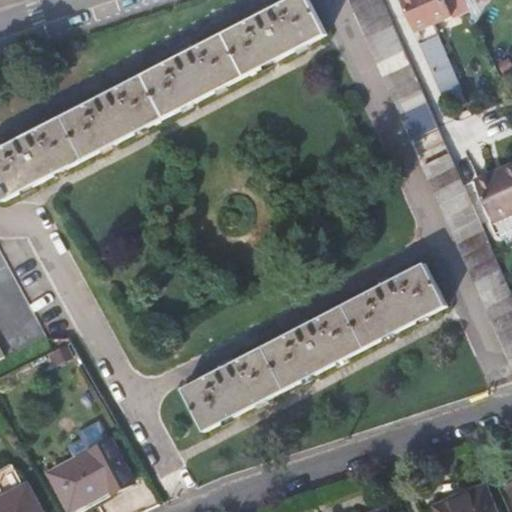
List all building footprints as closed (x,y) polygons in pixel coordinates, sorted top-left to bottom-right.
[(277,57),(326,32),(308,0),(280,0),(269,6),(268,3),(256,8),(258,13),(188,49),(186,45),(175,51),(177,55),(127,81),(109,90),(107,86),(97,92),(98,96),(29,132),(27,129),(16,135),(17,139),(0,147),(0,188),(1,190),(0,190),(0,199),(4,197),(7,201),(42,181),(170,114),(277,57)] [(350,0),(410,134),(438,122),(433,109),(385,1),(384,0),(350,0)] [(444,0),(400,0),(416,32),(444,99),(461,91),(437,36),(438,35),(433,24),(452,16),(444,0)] [(480,0),(481,0),(472,16),(476,27),(491,0),(480,0)] [(503,74),(511,70),(511,68),(508,60),(498,65),(503,74)] [(511,360),(511,286),(499,259),(468,188),(450,147),(422,160),(511,360)] [(493,177),(487,179),(511,232),(511,231),(511,168),(503,172),(506,177),(495,182),(493,177)] [(511,237),(511,231),(511,232),(487,179),(475,185),(494,228),(496,227),(502,242),(511,237)] [(338,359),(449,301),(427,260),(392,278),(391,274),(379,281),(381,285),(329,311),(313,319),(311,316),(297,323),(300,327),(232,362),(231,358),(218,365),(220,368),(186,386),(207,427),(235,413),(338,359)] [(110,437),(105,439),(130,482),(134,480),(110,437)] [(113,491),(130,482),(105,439),(49,471),(71,507),(109,485),(113,491)] [(0,484),(6,495),(26,484),(14,463),(0,470),(0,484)] [(0,511),(46,511),(29,483),(26,484),(6,495),(0,498),(0,511)] [(438,511),(495,511),(486,489),(437,508),(438,511)] [(390,511),(386,502),(364,511),(390,511)]
